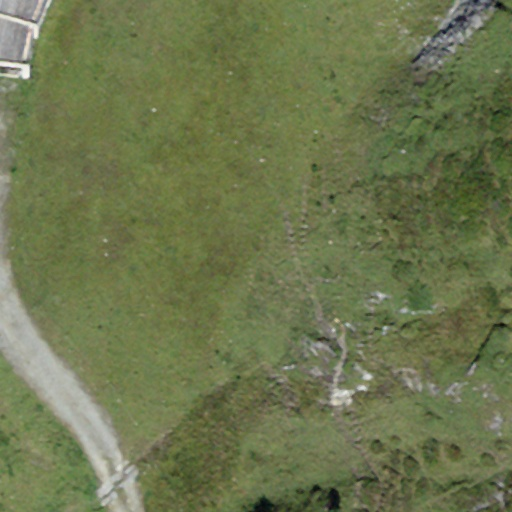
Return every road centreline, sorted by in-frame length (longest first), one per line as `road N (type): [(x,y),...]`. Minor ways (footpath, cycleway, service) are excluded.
road 1 (track): [(64,511),(0,336)]
road 2 (track): [(0,329),(12,178)]
